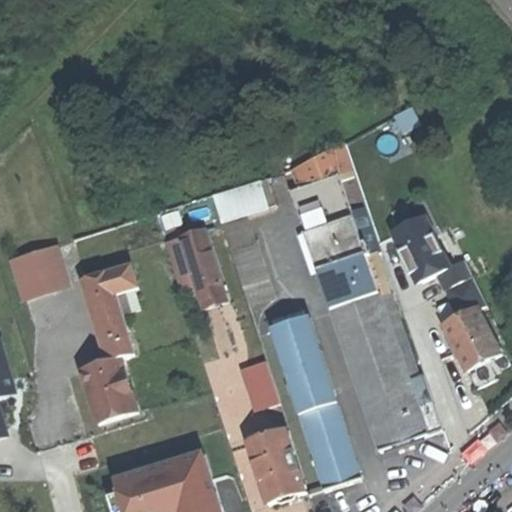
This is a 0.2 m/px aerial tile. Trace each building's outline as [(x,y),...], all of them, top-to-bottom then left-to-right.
[(296,192),(386,453),(413,443),(447,431),(437,403),(423,409),(414,382),(423,378),(380,253),(386,251),(350,143),(300,170),(306,188),(296,192)] [(264,182),(242,189),(249,214),(272,208),(264,182)] [(242,189),(217,197),(225,221),(249,214),(242,189)] [(187,239),(206,302),(217,298),(229,294),(210,232),(187,239)] [(24,301),(74,292),(66,248),(16,258),(24,301)] [(470,299),(485,292),(466,255),(421,276),(431,298),(462,284),(470,299)] [(103,425),(141,413),(124,361),(139,356),(127,314),(145,309),(136,290),(126,293),(121,271),(91,280),(116,363),(86,373),(103,425)] [(233,305),(229,294),(217,298),(206,302),(209,313),(233,305)] [(486,364),(505,355),(483,309),(449,327),(471,372),(486,364)] [(279,330),(331,492),(346,487),(359,483),(346,443),(355,440),(316,318),(279,330)] [(5,402),(23,397),(7,338),(0,340),(0,442),(15,438),(5,402)] [(271,363),(248,371),(257,400),(279,392),(271,363)] [(284,407),(279,392),(257,400),(261,415),(284,407)] [(289,432),(252,444),(272,505),(290,499),(292,505),(299,503),(304,501),(302,495),(308,493),(289,432)] [(368,480),(355,440),(346,443),(359,483),(368,480)]
